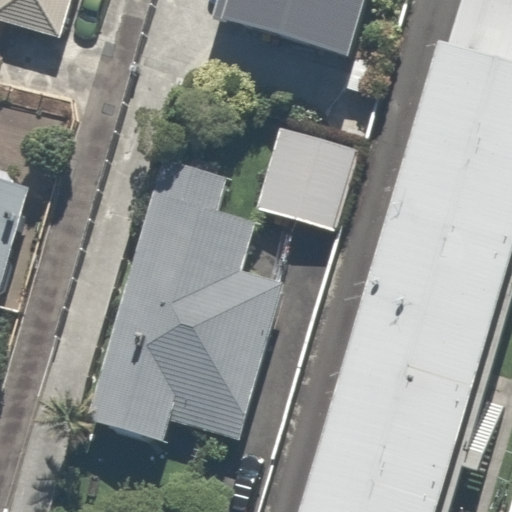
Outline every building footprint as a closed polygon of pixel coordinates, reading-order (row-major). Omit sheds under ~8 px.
[(0,0),(0,107),(49,122),(85,0),(0,0)] [(389,0),(255,0),(245,42),(371,72),(389,0)] [(511,511),(511,0),(476,0),(333,511),(511,511)] [(361,160),(289,141),(266,226),(338,246),(361,160)] [(234,178),(177,162),(96,440),(172,462),(184,423),(257,444),(301,293),(252,278),(263,240),(220,227),(234,178)] [(0,364),(45,204),(0,190),(0,364)]
